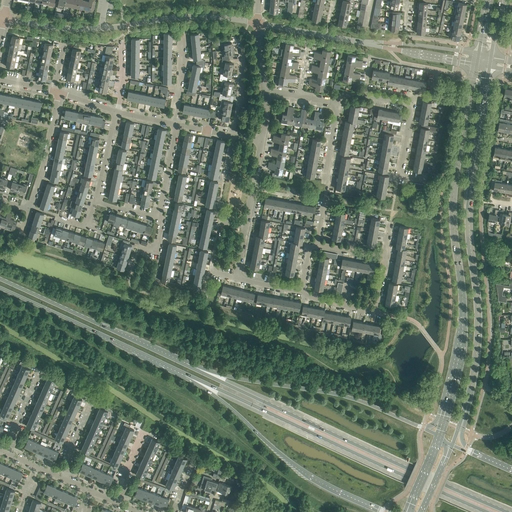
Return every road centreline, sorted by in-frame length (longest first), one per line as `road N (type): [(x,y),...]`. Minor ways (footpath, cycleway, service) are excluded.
road 1 (secondary): [(507,511),(193,366)]
road 2 (tertiary): [(474,64),(452,194),(462,304),(446,405)]
road 3 (tertiary): [(466,406),(477,340),(468,185),(488,67)]
road 4 (secondary): [(210,384),(486,511)]
road 5 (residential): [(257,23),(188,16),(62,28),(4,17)]
road 6 (secondary): [(423,428),(360,398),(193,366)]
road 7 (secondary): [(0,288),(210,384)]
road 8 (secondary): [(210,384),(305,473),(384,511)]
road 9 (secondary): [(193,366),(0,279)]
road 10 (residential): [(317,244),(336,103)]
road 11 (residential): [(301,291),(374,311),(384,256)]
road 12 (residential): [(29,209),(58,92)]
